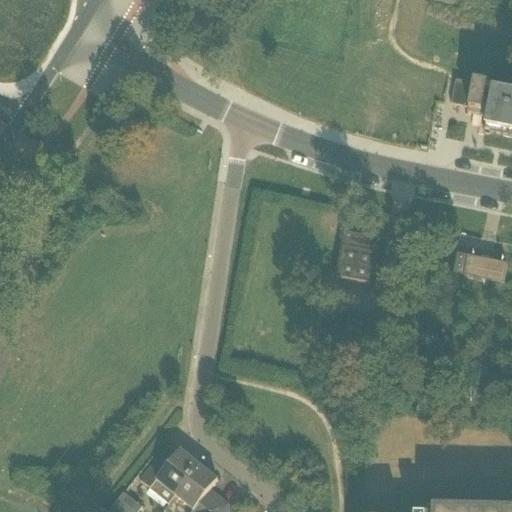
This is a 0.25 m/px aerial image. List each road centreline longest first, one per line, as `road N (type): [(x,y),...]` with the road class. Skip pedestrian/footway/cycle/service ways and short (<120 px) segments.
road 1 (residential): [(259,511),(197,430),(232,118)]
road 2 (unclassified): [(511,197),(369,170),(232,118)]
road 3 (unclassified): [(232,118),(79,29)]
